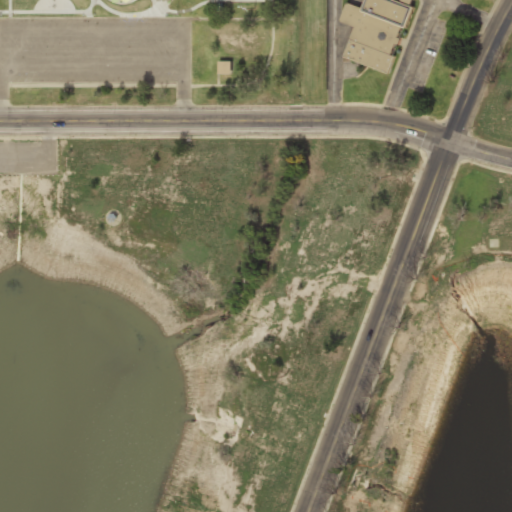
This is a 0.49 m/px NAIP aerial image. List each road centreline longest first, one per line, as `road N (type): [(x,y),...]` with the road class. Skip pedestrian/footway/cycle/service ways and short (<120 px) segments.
road 1 (tertiary): [(308,511),(448,143),(511,0)]
road 2 (tertiary): [(0,120),(338,119),(413,129),(448,143)]
